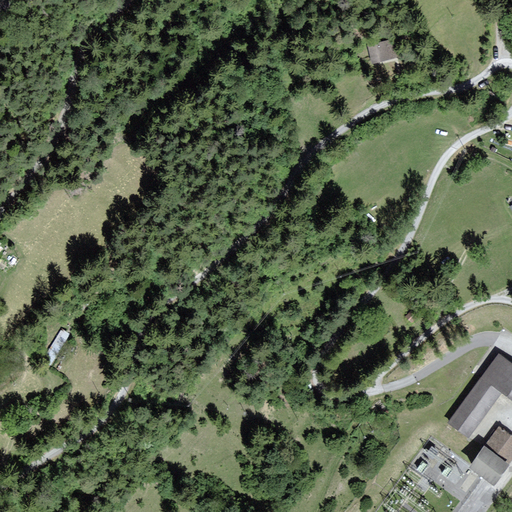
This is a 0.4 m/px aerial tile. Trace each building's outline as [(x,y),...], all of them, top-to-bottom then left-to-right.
[(391,40),(370,46),(374,61),(396,55),(391,40)] [(51,362),(72,333),(63,327),(42,356),(51,362)] [(499,392),(511,399),(511,361),(495,351),(449,425),(470,438),(499,392)] [(485,445),(511,462),(511,461),(511,433),(498,425),(485,445)] [(470,470),(496,490),(511,469),(511,467),(487,448),(470,470)]
